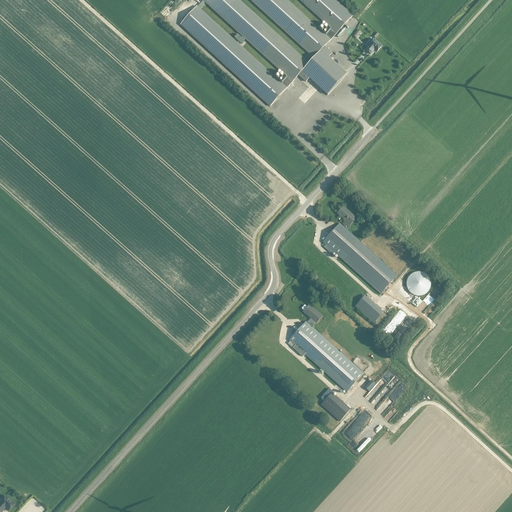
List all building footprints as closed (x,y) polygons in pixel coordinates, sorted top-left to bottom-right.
[(347,74),(328,58),(332,54),(324,47),(352,17),(352,16),(334,0),(250,0),(309,54),(304,60),(238,0),(203,0),(203,1),(202,2),(197,7),(193,12),(185,20),(181,25),(270,106),(298,75),(306,82),(309,78),(328,95),(347,74)] [(377,52),(382,47),(374,40),(369,45),(369,46),(365,50),(371,54),(374,50),(377,52)] [(356,218),(343,207),(337,214),(350,225),(356,218)] [(323,243),(380,294),(397,276),(340,224),(323,243)] [(406,284),(406,285),(406,286),(407,287),(407,288),(407,289),(408,290),(408,291),(409,292),(409,293),(410,293),(411,294),(412,295),(413,296),(414,296),(415,296),(416,297),(417,297),(418,297),(419,297),(420,297),(421,297),(422,296),(423,296),(424,296),(424,295),(425,295),(426,294),(427,293),(428,292),(429,291),(429,290),(430,289),(430,288),(430,287),(430,286),(430,285),(430,284),(430,283),(430,282),(430,281),(430,280),(429,279),(429,278),(428,278),(427,277),(427,276),(426,275),(425,275),(424,274),(423,274),(422,273),(421,273),(420,273),(419,273),(418,273),(417,273),(416,273),(415,273),(414,274),(413,274),(412,274),(412,275),(411,275),(410,276),(409,277),(409,278),(408,278),(408,279),(407,280),(407,281),(407,282),(407,283),(406,284)] [(383,313),(365,297),(355,307),(373,324),(383,313)] [(312,319),(308,324),(312,327),(316,323),(322,317),(310,306),(304,312),(312,319)] [(363,374),(312,327),(308,324),(306,322),(289,341),(295,346),(293,348),(303,357),(305,355),(347,393),(363,374)] [(375,406),(397,380),(393,376),(370,402),(375,406)] [(364,389),(367,391),(374,384),(371,381),(364,389)] [(370,390),(365,396),(369,400),(374,394),(370,390)] [(349,411),(331,395),(322,406),(340,422),(349,411)] [(14,504),(5,496),(2,500),(0,502),(0,511),(1,511),(4,510),(5,508),(8,511),(14,504)]
